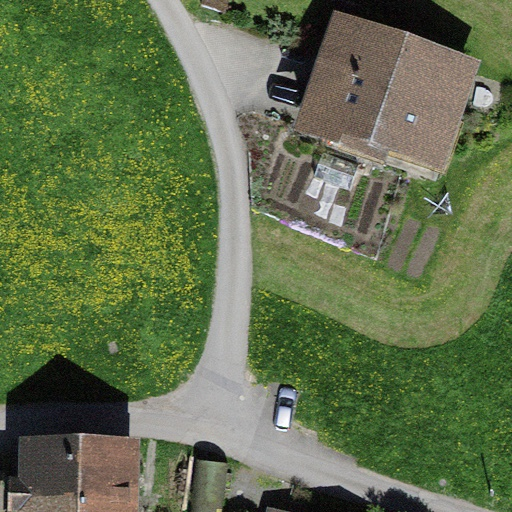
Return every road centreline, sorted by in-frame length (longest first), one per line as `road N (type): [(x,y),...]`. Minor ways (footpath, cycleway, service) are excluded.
road 1 (unclassified): [(159,0),(196,55),(220,123),(231,198),(233,281),(212,391),(220,427)]
road 2 (unclassified): [(220,427),(256,448),(448,511)]
road 3 (unclassified): [(0,433),(220,427)]
